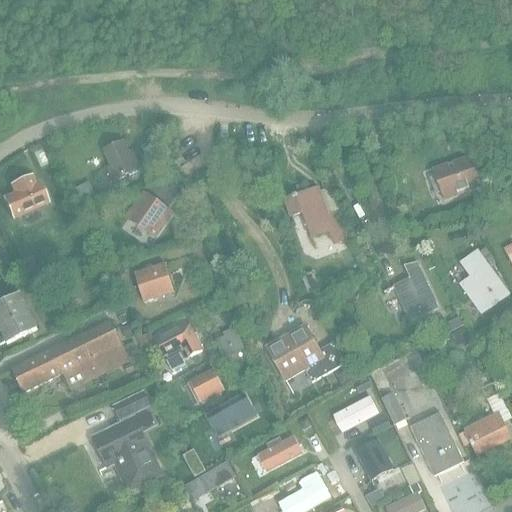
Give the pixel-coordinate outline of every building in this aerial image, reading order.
[(124,142),(103,151),(110,166),(107,168),(113,182),(141,170),(132,151),(129,153),(124,142)] [(462,169),(459,161),(433,170),(444,201),(481,187),(473,165),(462,169)] [(20,216),(49,203),(40,182),(36,183),(33,175),(12,184),(19,199),(14,201),(20,216)] [(335,244),(349,238),(340,212),(328,217),(318,189),(297,196),(296,194),(285,198),(292,218),(303,214),(312,237),(330,230),(335,244)] [(480,213),(489,209),(484,194),(474,198),(480,213)] [(156,240),(173,216),(144,195),(126,219),(156,240)] [(509,294),(478,251),(462,262),(472,277),(461,284),(471,298),(475,295),(486,310),(509,294)] [(144,302),(174,292),(165,264),(135,274),(144,302)] [(437,308),(432,296),(417,264),(404,267),(410,280),(394,287),(411,321),(437,308)] [(0,328),(8,344),(38,328),(21,295),(0,305),(0,328)] [(71,389),(130,360),(112,322),(12,370),(23,393),(63,374),(71,389)] [(165,356),(166,355),(172,366),(203,350),(189,325),(157,341),(165,356)] [(306,328),(265,352),(283,383),(304,371),(311,384),(345,364),(333,344),(319,352),(306,328)] [(242,349),(235,329),(226,333),(227,336),(216,341),(222,357),(242,349)] [(224,391),(213,370),(190,382),(200,403),(224,391)] [(489,425),(468,436),(478,455),(511,438),(503,423),(511,419),(511,418),(495,384),(484,390),(496,416),(487,420),(489,425)] [(121,419),(150,405),(143,392),(115,406),(121,419)] [(394,426),(406,420),(393,392),(381,398),(394,426)] [(257,417),(245,395),(206,417),(218,439),(257,417)] [(342,432),(377,414),(369,399),(334,417),(342,432)] [(156,409),(144,414),(152,430),(164,425),(156,409)] [(464,463),(449,433),(440,414),(410,428),(434,478),(464,463)] [(149,446),(142,433),(135,417),(120,424),(121,427),(113,431),(112,428),(93,437),(108,466),(119,461),(121,464),(122,463),(128,475),(122,478),(128,490),(162,474),(148,446),(149,446)] [(379,435),(383,443),(396,436),(391,428),(379,435)] [(258,456),(266,472),(301,454),(293,438),(258,456)] [(378,441),(356,453),(371,482),(393,470),(379,444),(378,441)] [(205,472),(193,451),(182,456),(194,478),(205,472)] [(322,486),(288,505),(291,511),(310,511),(331,501),(322,486)] [(379,491),(366,498),(371,506),(383,499),(379,491)] [(419,511),(424,509),(417,494),(387,509),(388,511),(419,511)]
